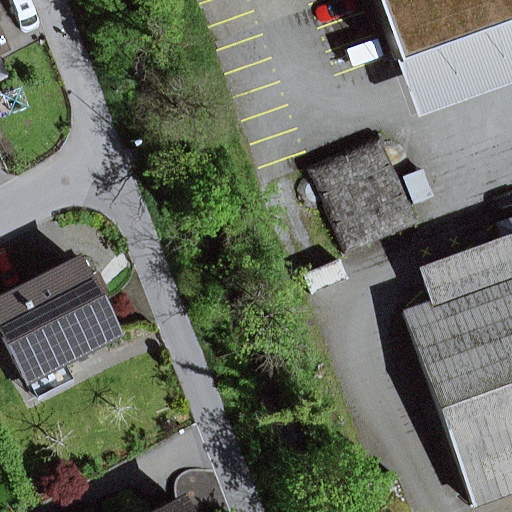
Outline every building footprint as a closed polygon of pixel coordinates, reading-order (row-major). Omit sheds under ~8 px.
[(511,0),(368,0),(391,61),(392,60),(511,17),(511,0)] [(511,17),(392,60),(412,115),(511,79),(511,17)] [(305,169),(344,256),(418,224),(380,137),(305,169)] [(511,234),(416,269),(428,304),(511,274),(511,234)] [(0,300),(0,334),(23,379),(60,360),(112,333),(75,262),(0,300)] [(511,274),(428,304),(401,314),(417,358),(470,504),(511,488),(511,274)] [(447,511),(470,504),(417,358),(395,367),(447,511)] [(34,400),(70,381),(60,360),(23,379),(34,400)] [(352,483),(363,511),(399,511),(383,471),(352,483)] [(183,511),(179,503),(161,511),(183,511)]
